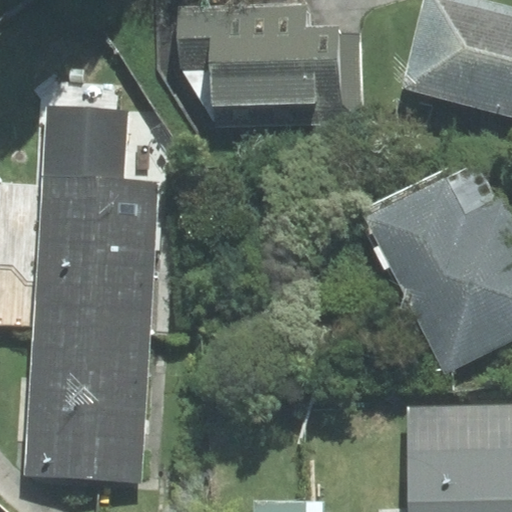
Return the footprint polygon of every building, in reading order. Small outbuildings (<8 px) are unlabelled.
[(511,114),(511,1),(505,0),(440,0),(416,87),(511,114)] [(321,2),(244,4),(245,34),(226,34),(228,127),(357,124),(354,24),(322,25),(321,2)] [(492,161),(461,176),(478,212),(509,198),(492,161)] [(164,177),(49,171),(35,473),(150,479),(164,177)] [(461,176),(381,213),(453,367),(511,340),(511,196),(509,198),(478,212),(461,176)] [(511,511),(511,403),(423,404),(424,511),(511,511)] [(380,424),(348,423),(346,494),(378,495),(380,424)] [(339,511),(340,501),(269,497),(268,511),(339,511)]
